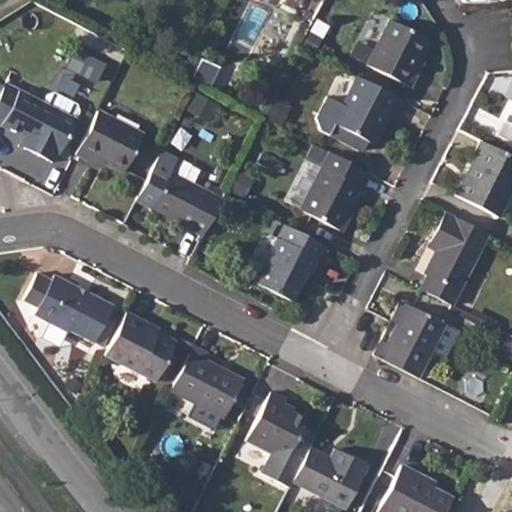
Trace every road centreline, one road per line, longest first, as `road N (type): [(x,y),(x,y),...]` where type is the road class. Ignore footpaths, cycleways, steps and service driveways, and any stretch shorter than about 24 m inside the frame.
road 1 (residential): [(320,367),(465,73),(430,0)]
road 2 (residential): [(320,367),(78,239),(33,230),(0,234)]
road 3 (residential): [(511,458),(320,367)]
road 4 (residential): [(108,511),(0,377)]
